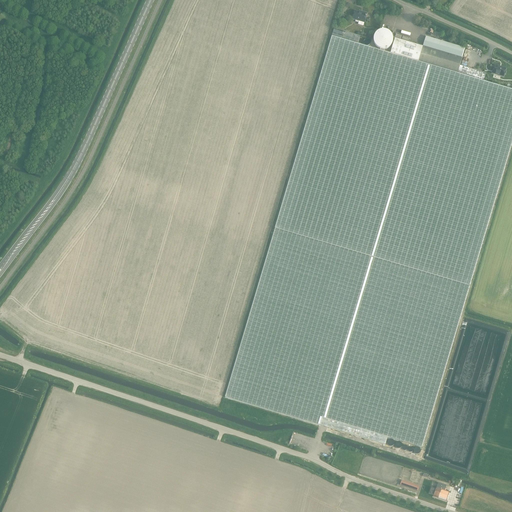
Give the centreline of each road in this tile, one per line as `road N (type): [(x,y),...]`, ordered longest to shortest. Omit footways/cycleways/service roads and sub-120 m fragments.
road 1 (tertiary): [(451,511),(0,355)]
road 2 (secondary): [(0,269),(67,180),(150,0)]
road 3 (unclassified): [(511,53),(396,0)]
